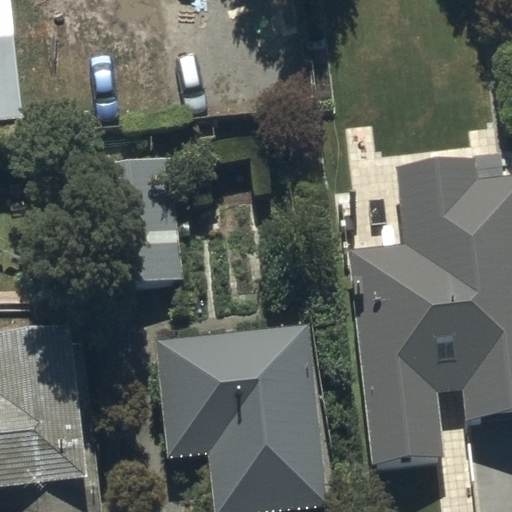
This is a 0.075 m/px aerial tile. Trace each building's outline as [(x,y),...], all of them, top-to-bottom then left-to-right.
[(0,0),(0,145),(20,143),(5,0),(0,0)] [(184,0),(126,0),(134,75),(192,69),(184,0)] [(474,176),(393,184),(401,263),(346,268),(367,484),(437,477),(430,409),(458,406),(461,440),(511,434),(511,193),(476,198),(474,176)] [(172,179),(85,183),(90,301),(177,297),(172,179)] [(322,511),(307,345),(151,360),(162,479),(207,475),(210,511),(322,511)] [(63,369),(0,372),(0,511),(92,511),(88,417),(66,418),(63,369)]
